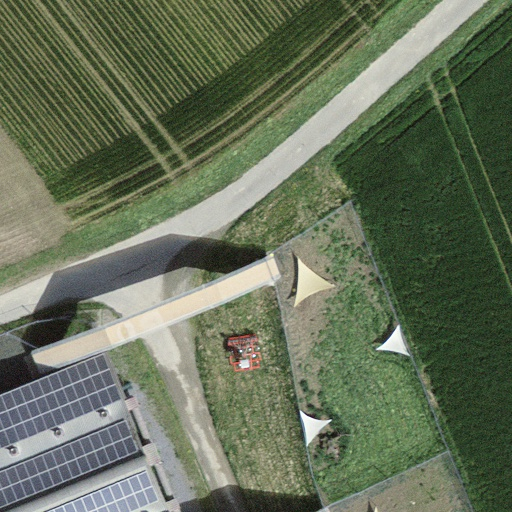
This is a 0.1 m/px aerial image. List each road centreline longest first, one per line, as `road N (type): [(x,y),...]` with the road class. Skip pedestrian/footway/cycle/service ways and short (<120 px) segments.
road 1 (residential): [(0,317),(136,258),(238,197),(465,0)]
road 2 (track): [(240,511),(136,258)]
